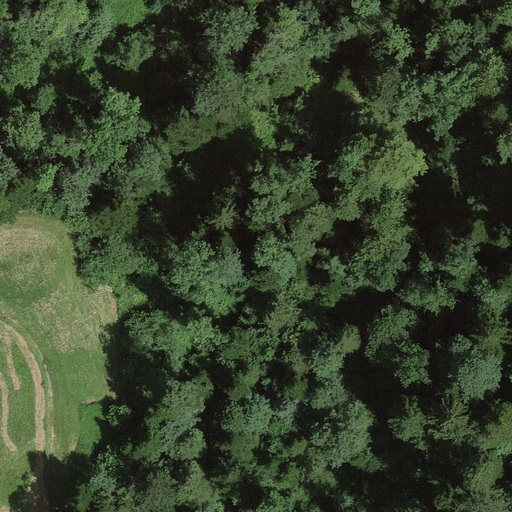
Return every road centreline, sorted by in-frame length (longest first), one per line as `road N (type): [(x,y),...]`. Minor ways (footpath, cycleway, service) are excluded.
road 1 (track): [(0,304),(37,332),(53,367),(64,511)]
road 2 (track): [(511,152),(485,251),(439,343)]
